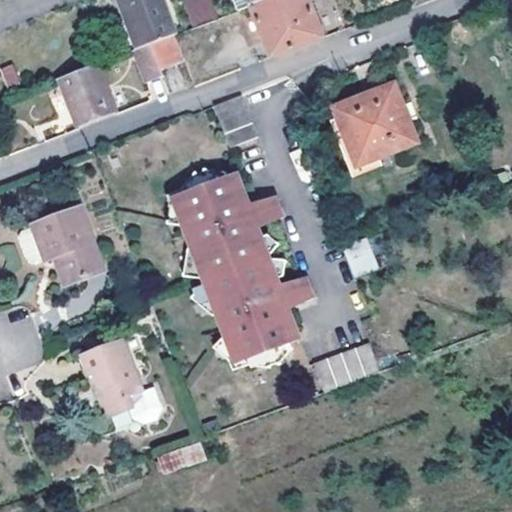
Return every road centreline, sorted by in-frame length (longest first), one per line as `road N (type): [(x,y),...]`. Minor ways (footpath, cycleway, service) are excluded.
road 1 (residential): [(0,171),(486,0)]
road 2 (unknown): [(261,75),(335,324)]
